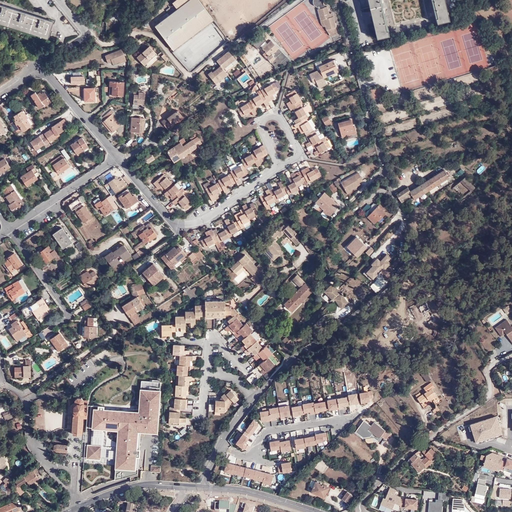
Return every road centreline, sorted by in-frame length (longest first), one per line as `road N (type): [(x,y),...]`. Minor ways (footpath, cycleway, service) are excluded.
road 1 (residential): [(220,445),(297,353),(392,289),(414,259),(339,0)]
road 2 (unclassified): [(364,511),(365,498),(424,438),(488,399),(491,367),(511,355)]
road 3 (residential): [(220,445),(252,457),(269,430),(353,417)]
road 4 (unknown): [(291,359),(244,305),(302,257)]
road 5 (residential): [(10,231),(120,158)]
road 6 (residential): [(37,70),(120,158)]
road 7 (tertiary): [(184,487),(143,484),(68,511)]
